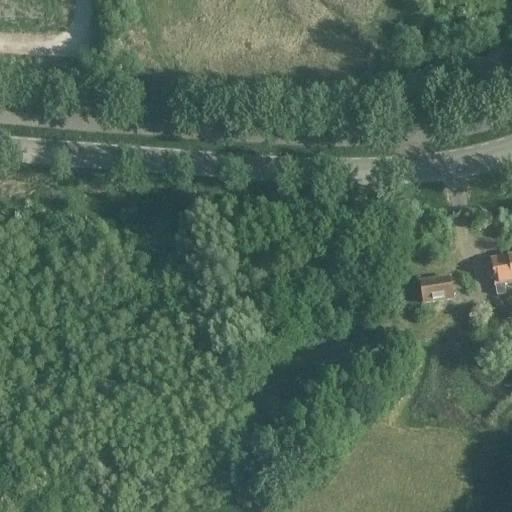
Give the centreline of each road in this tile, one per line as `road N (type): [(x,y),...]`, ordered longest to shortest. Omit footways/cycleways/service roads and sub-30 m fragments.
road 1 (tertiary): [(0,147),(344,172),(439,167),(511,149)]
road 2 (unknown): [(344,172),(376,0)]
